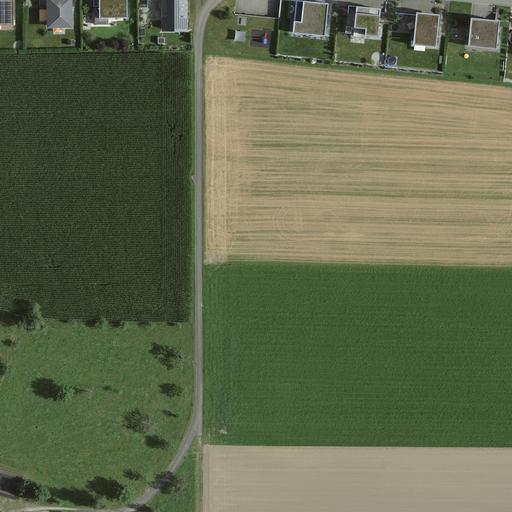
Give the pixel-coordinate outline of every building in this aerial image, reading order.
[(0,0),(0,28),(14,28),(14,0),(0,0)] [(73,0),(49,0),(50,27),(73,27),(73,0)] [(128,0),(100,1),(101,22),(129,21),(128,0)] [(189,0),(163,0),(163,32),(189,32),(189,0)] [(329,7),(293,5),(292,20),(297,20),(296,34),(326,37),(329,7)] [(382,11),(357,9),(355,29),(368,30),(367,39),(379,40),(382,11)] [(442,17),(416,14),(413,45),(439,47),(442,17)] [(500,23),(473,21),(471,47),(498,49),(500,23)] [(23,478),(0,471),(0,494),(16,499),(23,478)]
